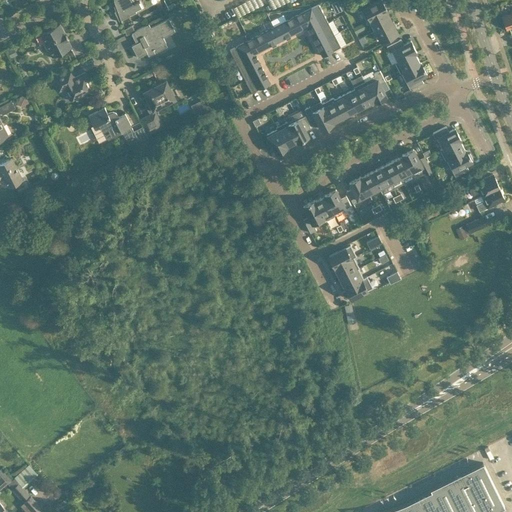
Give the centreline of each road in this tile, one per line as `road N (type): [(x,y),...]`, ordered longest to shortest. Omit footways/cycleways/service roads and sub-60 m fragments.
road 1 (tertiary): [(470,377),(255,511)]
road 2 (residential): [(447,81),(267,174)]
road 3 (residential): [(280,198),(459,105)]
road 4 (residential): [(349,62),(240,118),(267,174)]
road 5 (residential): [(280,198),(334,307)]
